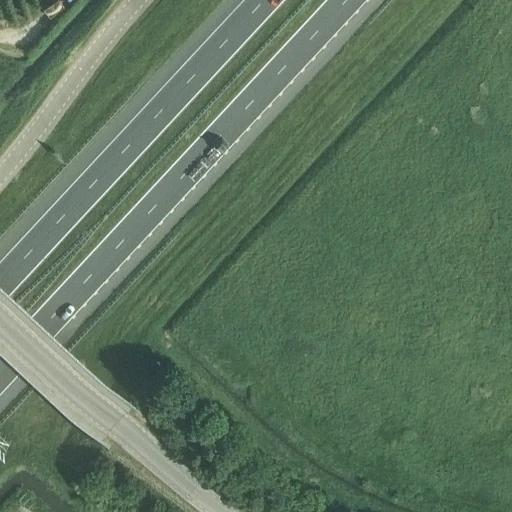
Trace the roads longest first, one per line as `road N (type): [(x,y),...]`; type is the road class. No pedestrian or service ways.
road 1 (motorway): [(0,376),(350,0)]
road 2 (motorway): [(266,0),(0,287)]
road 3 (tertiary): [(221,511),(0,311)]
road 4 (unclassified): [(0,177),(140,0)]
